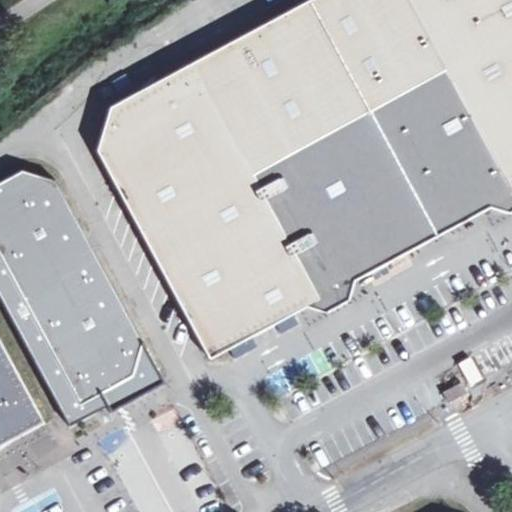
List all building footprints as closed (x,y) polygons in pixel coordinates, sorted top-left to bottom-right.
[(511,141),(440,0),(310,0),(309,1),(433,239),(494,206),(505,209),(511,211),(511,141)] [(511,0),(440,0),(511,141),(511,0)] [(433,239),(309,1),(166,78),(123,101),(113,106),(101,150),(213,358),(229,349),(296,313),(310,305),(319,309),(329,311),(352,299),(355,289),(357,280),(433,239)] [(0,289),(72,422),(109,402),(113,409),(122,404),(168,379),(60,178),(26,168),(0,181),(0,289)] [(0,330),(0,445),(49,419),(0,330)] [(165,511),(131,439),(109,450),(137,511),(165,511)]
